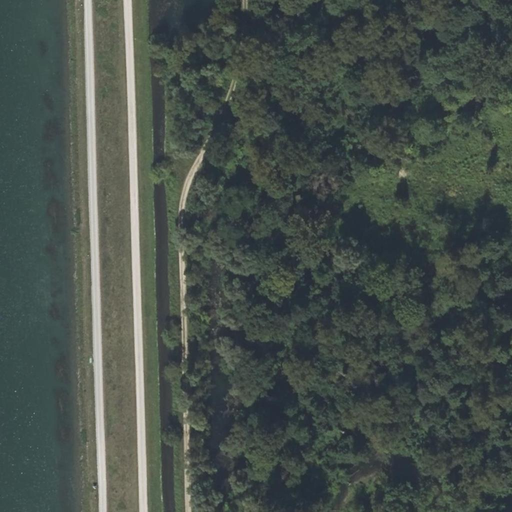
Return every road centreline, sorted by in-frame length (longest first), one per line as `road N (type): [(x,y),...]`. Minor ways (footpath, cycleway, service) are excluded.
road 1 (track): [(242,0),(230,78),(178,210),(186,511)]
road 2 (track): [(131,0),(146,511)]
road 3 (track): [(102,511),(87,0)]
